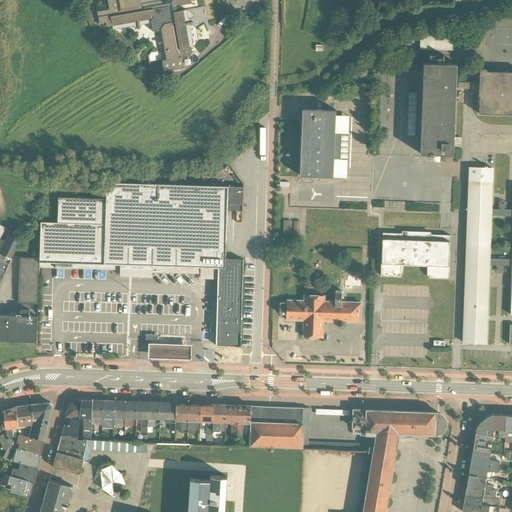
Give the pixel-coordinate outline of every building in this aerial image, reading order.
[(191,54),(192,52),(191,48),(193,47),(190,26),(193,22),(193,21),(188,18),(187,9),(180,10),(179,6),(192,3),(191,0),(103,0),(104,3),(96,5),(99,22),(100,23),(105,22),(106,25),(107,26),(112,25),(113,29),(133,25),(138,29),(142,24),(148,23),(149,28),(154,32),(157,32),(158,37),(157,42),(160,44),(160,49),(164,70),(183,67),(182,58),(184,59),(186,56),(184,55),(191,54)] [(289,20),(298,21),(299,13),(290,12),(289,20)] [(151,72),(164,70),(160,49),(150,51),(147,55),(151,72)] [(430,62),(423,62),(422,93),(408,92),(406,135),(420,135),(419,153),(453,155),(456,63),(443,63),(442,54),(430,54),(430,62)] [(511,71),(487,71),(485,68),(481,68),(479,70),(479,82),(457,81),(457,88),(478,89),(478,96),(479,96),(478,113),(511,114),(511,71)] [(335,109),(302,108),(299,175),(346,177),(349,115),(335,114),(335,109)] [(492,208),(493,167),(468,166),(462,342),(486,342),(488,264),(489,257),(491,215),(492,208)] [(244,185),(106,181),(106,198),(107,199),(105,267),(119,268),(119,269),(119,277),(135,277),(152,278),(152,270),(217,272),(226,272),(227,258),(228,211),(244,212),(244,185)] [(105,267),(107,199),(58,198),(57,225),(40,224),(39,257),(39,265),(105,267)] [(499,208),(492,208),(491,215),(511,215),(511,208),(506,208),(506,201),(500,200),(499,208)] [(429,277),(448,277),(449,234),(430,234),(430,231),(401,230),(401,233),(382,232),(380,275),(400,276),(400,274),(402,274),(402,264),(426,265),(426,275),(428,275),(429,277)] [(0,252),(12,258),(20,239),(9,234),(6,241),(0,238),(0,252)] [(0,281),(12,258),(0,252),(0,281)] [(18,302),(38,303),(39,265),(39,257),(19,257),(18,302)] [(511,258),(489,257),(488,264),(496,264),(495,272),(503,272),(503,265),(511,265),(511,258)] [(227,258),(226,272),(217,272),(215,344),(215,348),(240,348),(242,259),(227,258)] [(317,337),(322,337),(322,331),(324,331),(324,324),(322,324),(322,320),(327,320),(327,322),(335,322),(335,320),(346,321),(346,322),(353,322),(353,321),(359,321),(360,301),(341,300),(341,290),(335,289),(335,300),(325,299),(325,294),(303,293),(303,300),(287,300),(286,300),(286,302),(280,302),(279,313),(286,313),(286,319),(291,319),(291,320),(298,321),(298,319),(303,319),(303,324),(302,324),(301,330),(303,330),(303,336),(307,336),(307,339),(308,339),(308,338),(317,338),(317,339),(317,337)] [(0,339),(36,341),(37,315),(29,315),(29,309),(20,308),(20,315),(0,313),(0,339)] [(190,347),(148,345),(148,357),(148,359),(190,361),(190,358),(190,347)] [(61,433),(77,436),(79,416),(81,399),(77,399),(77,400),(74,400),(70,403),(61,433)] [(91,424),(92,399),(81,399),(79,416),(83,417),(83,437),(87,438),(91,438),(91,424)] [(102,416),(102,399),(92,399),(91,424),(98,424),(98,416),(102,416)] [(114,427),(114,417),(115,400),(102,399),(102,416),(102,426),(114,427)] [(125,425),(125,400),(115,400),(114,417),(119,417),(118,424),(125,425)] [(136,418),(137,401),(125,400),(125,425),(132,425),(132,418),(136,418)] [(28,435),(44,438),(52,407),(52,406),(52,405),(52,404),(52,403),(51,403),(51,402),(50,402),(50,401),(49,401),(31,403),(33,419),(33,424),(31,424),(31,426),(28,435)] [(148,425),(149,401),(137,401),(136,418),(140,418),(140,431),(147,432),(148,425)] [(159,418),(160,401),(149,401),(148,425),(155,425),(155,418),(159,418)] [(175,420),(176,402),(160,401),(159,418),(165,418),(165,421),(169,421),(169,429),(175,429),(175,420)] [(187,433),(188,402),(176,402),(175,420),(180,420),(180,432),(187,433)] [(200,421),(201,403),(188,402),(187,433),(195,433),(195,421),(200,421)] [(31,403),(16,405),(19,425),(26,424),(26,426),(31,426),(31,424),(33,424),(33,419),(31,403)] [(212,429),(213,403),(201,403),(200,421),(200,437),(205,437),(205,443),(212,444),(212,429)] [(225,423),(225,404),(213,403),(212,429),(219,430),(220,423),(225,423)] [(237,437),(238,404),(225,404),(225,423),(230,423),(230,437),(237,437)] [(249,433),(250,405),(238,404),(237,437),(244,437),(244,432),(249,433)] [(17,444),(19,433),(19,425),(16,405),(16,406),(1,411),(2,428),(6,428),(7,435),(8,435),(8,438),(11,438),(9,443),(17,444)] [(308,407),(251,405),(249,433),(249,445),(307,447),(307,440),(308,407)] [(385,511),(398,436),(405,436),(405,435),(411,435),(412,434),(412,432),(434,433),(438,433),(441,431),(444,429),(445,425),(446,422),(445,419),(443,416),(441,413),(438,412),(434,412),(434,411),(433,411),(365,409),(364,434),(370,434),(369,444),(307,440),(307,447),(368,450),(368,452),(372,452),(361,511),(385,511)] [(352,433),(364,434),(365,409),(353,409),(352,433)] [(492,435),(493,413),(491,413),(485,416),(479,421),(476,426),(475,432),(492,435)] [(505,437),(505,414),(493,413),(492,435),(505,437)] [(492,435),(475,432),(472,450),(489,453),(492,435)] [(0,441),(2,444),(1,447),(6,449),(2,457),(10,461),(10,459),(16,450),(17,447),(17,444),(9,443),(2,433),(0,434),(0,441)] [(17,447),(40,453),(44,438),(28,435),(19,433),(17,444),(17,447)] [(85,449),(87,438),(83,437),(83,439),(77,439),(77,436),(61,433),(58,444),(85,449)] [(153,452),(156,441),(91,438),(87,438),(85,449),(58,444),(52,466),(57,467),(80,473),(83,458),(88,459),(90,448),(153,452)] [(10,459),(37,466),(37,465),(39,465),(41,455),(40,454),(40,453),(17,447),(16,450),(10,459)] [(489,453),(472,450),(470,461),(498,466),(499,460),(488,459),(489,453)] [(4,473),(33,481),(37,466),(10,459),(10,461),(4,473)] [(497,472),(498,466),(470,461),(468,473),(485,476),(486,476),(487,470),(497,472)] [(102,487),(115,497),(126,483),(121,472),(111,463),(100,468),(102,487)] [(11,489),(29,494),(33,481),(4,473),(3,474),(1,479),(12,482),(11,489)] [(466,486),(495,491),(496,489),(491,488),(492,484),(484,483),(485,476),(468,473),(466,486)] [(211,481),(191,478),(189,511),(226,511),(226,477),(211,477),(211,481)] [(49,478),(39,511),(65,511),(73,485),(54,480),(49,478)] [(462,510),(482,511),(508,511),(508,508),(498,507),(499,498),(495,497),(495,491),(466,486),(462,510)]
